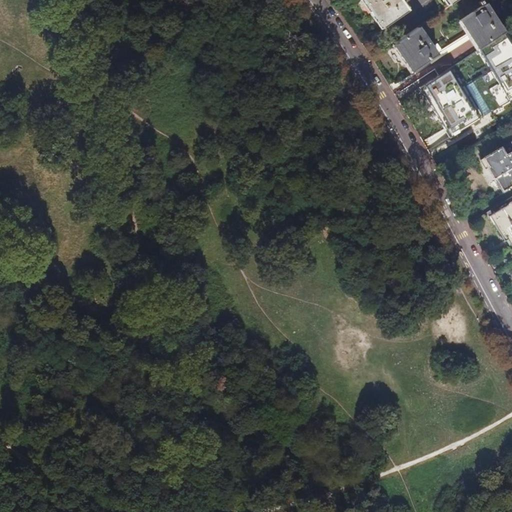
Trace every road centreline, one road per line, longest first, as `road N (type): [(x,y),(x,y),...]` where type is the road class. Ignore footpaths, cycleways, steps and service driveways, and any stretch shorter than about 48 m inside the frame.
road 1 (track): [(415,511),(396,468),(266,312),(188,149),(137,107),(94,91)]
road 2 (residential): [(315,0),(382,99),(511,337)]
road 3 (track): [(334,488),(469,441),(511,415)]
road 4 (track): [(0,443),(112,511)]
